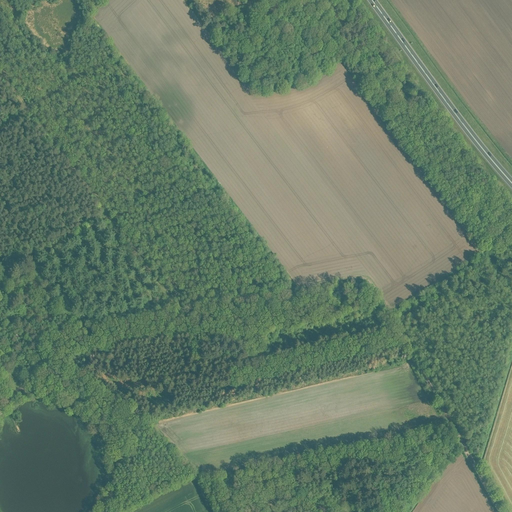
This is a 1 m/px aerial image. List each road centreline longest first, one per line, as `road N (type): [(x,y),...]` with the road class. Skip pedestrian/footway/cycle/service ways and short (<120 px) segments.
road 1 (track): [(462,443),(373,285),(357,276),(73,333),(38,373)]
road 2 (trunk): [(511,183),(371,0)]
